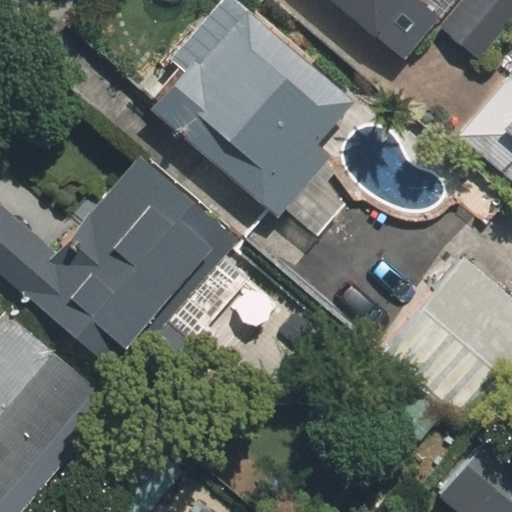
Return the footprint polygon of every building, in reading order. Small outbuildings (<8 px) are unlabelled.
[(241,0),(216,0),(170,55),(178,63),(144,104),(268,210),(280,219),(289,208),(316,231),(342,200),(312,175),(330,154),(312,138),(351,92),(241,0)] [(415,0),(333,0),(403,62),(439,21),(415,0)] [(473,51),(511,6),(511,0),(457,0),(439,21),(473,51)] [(511,123),(500,140),(511,149),(511,123)] [(57,244),(7,203),(0,211),(0,278),(107,369),(223,230),(133,154),(57,244)] [(511,380),(511,293),(470,252),(377,347),(462,431),(511,380)] [(4,299),(0,303),(0,511),(36,511),(128,407),(4,299)] [(511,511),(511,446),(498,433),(434,499),(446,511),(511,511)]
